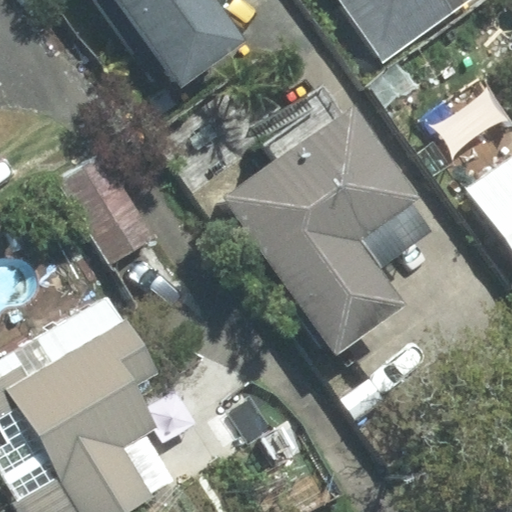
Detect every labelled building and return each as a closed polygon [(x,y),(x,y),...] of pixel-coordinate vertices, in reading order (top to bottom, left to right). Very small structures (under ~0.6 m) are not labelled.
[(99,0),(173,96),(240,46),(204,0),(99,0)] [(466,0),(331,0),(377,63),(466,0)] [(404,205),(339,115),(211,204),(322,365),(392,313),(347,247),(404,205)] [(511,150),(453,190),(511,277),(511,150)] [(156,245),(97,153),(51,183),(110,275),(156,245)] [(145,370),(118,322),(4,387),(66,495),(36,511),(111,511),(129,502),(98,449),(142,424),(119,385),(145,370)]
